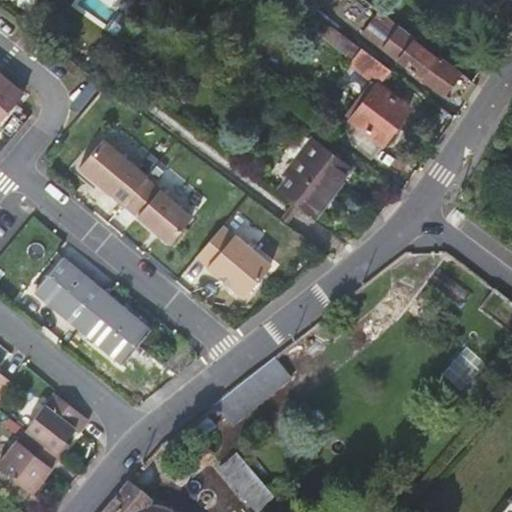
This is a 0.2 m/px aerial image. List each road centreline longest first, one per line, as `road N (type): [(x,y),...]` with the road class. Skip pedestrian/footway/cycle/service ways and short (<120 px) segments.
road 1 (residential): [(240,359),(12,171),(54,103),(50,88),(0,48)]
road 2 (residential): [(417,215),(240,359)]
road 3 (residential): [(133,441),(0,327)]
road 4 (residential): [(511,69),(417,215)]
road 5 (residential): [(240,359),(133,441)]
